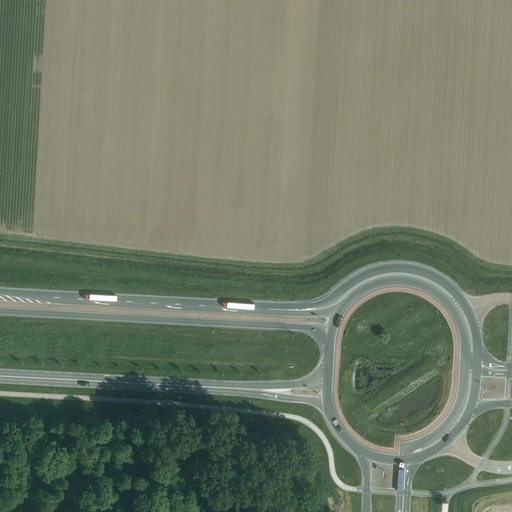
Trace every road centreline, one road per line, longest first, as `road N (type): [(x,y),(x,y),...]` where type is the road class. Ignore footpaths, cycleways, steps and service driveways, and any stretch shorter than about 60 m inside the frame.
road 1 (trunk): [(0,310),(309,327),(328,350)]
road 2 (trunk): [(268,306),(0,290)]
road 3 (secondary): [(0,375),(252,390)]
road 4 (trunk): [(467,311),(443,282),(402,267),(370,271),(322,303),(268,306)]
road 5 (trunk): [(454,310),(436,291),(399,279),(373,283),(346,301)]
